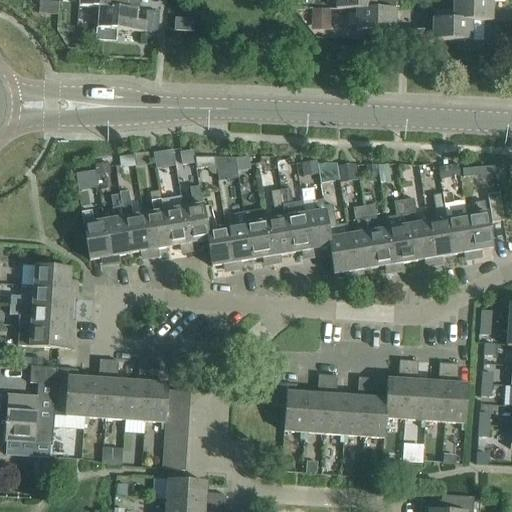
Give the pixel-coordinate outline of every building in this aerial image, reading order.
[(78,0),(78,8),(98,9),(137,11),(139,12),(140,0),(127,0),(127,1),(118,0),(78,0)] [(356,10),(395,11),(395,2),(375,1),(375,0),(336,0),(336,10),(356,11),(356,10)] [(433,21),(472,22),(492,22),(492,2),(453,1),(453,12),(433,12),(433,21)] [(137,23),(137,11),(98,9),(95,41),(115,43),(116,31),(145,34),(144,38),(157,39),(159,13),(147,12),(146,23),(137,23)] [(394,40),(395,11),(356,10),(356,11),(355,31),(373,31),(373,40),(394,40)] [(329,32),(330,12),(312,11),(311,31),(329,32)] [(175,19),(174,32),(193,33),(194,20),(175,19)] [(472,22),(433,21),(433,32),(413,31),(412,41),(471,42),(472,22)] [(181,166),(196,164),(195,159),(193,150),(179,152),(181,166)] [(149,166),(148,153),(133,155),(133,156),(134,156),(136,167),(149,166)] [(172,155),(162,157),(164,172),(174,171),(172,155)] [(235,160),(236,168),(237,174),(250,172),(248,158),(235,160)] [(215,167),(214,159),(195,159),(196,164),(197,170),(215,167)] [(301,164),(301,165),(303,178),(319,175),(316,161),(301,164)] [(352,183),(349,166),(337,166),(340,185),(352,183)] [(375,167),(366,166),(369,179),(371,180),(375,179),(377,177),(375,167)] [(474,168),(462,169),(463,178),(474,177),(474,168)] [(95,171),(97,182),(111,180),(109,169),(95,171)] [(96,177),(90,176),(92,191),(98,190),(96,177)] [(193,208),(183,210),(189,250),(198,249),(197,244),(207,242),(208,242),(204,220),(205,220),(203,209),(199,187),(190,188),(193,208)] [(290,190),(280,192),(291,255),(301,253),(302,258),(311,256),(305,216),(294,217),(290,190)] [(280,256),(291,255),(280,192),(271,193),(276,221),(265,222),(272,263),(281,261),(280,256)] [(119,194),(121,208),(129,255),(140,253),(141,258),(149,256),(143,216),(133,218),(129,193),(119,194)] [(464,259),(473,258),(466,217),(456,219),(452,194),(442,195),(452,256),(463,255),(464,259)] [(504,222),(499,194),(487,196),(492,224),(504,222)] [(452,256),(442,195),(433,197),(437,222),(427,224),(433,264),(442,263),(442,258),(452,256)] [(425,266),(433,264),(427,224),(416,226),(415,214),(415,210),(413,200),(403,202),(413,263),(424,261),(425,266)] [(154,214),(143,216),(149,256),(158,255),(158,250),(168,248),(163,213),(161,201),(152,203),(154,214)] [(319,250),(329,248),(330,248),(327,228),(324,208),(323,201),(313,202),(315,214),(305,216),(311,256),(320,255),(319,250)] [(387,230),(394,271),(403,269),(402,265),(413,263),(403,202),(394,203),(396,217),(386,219),(387,230)] [(477,216),(466,217),(473,258),(482,256),(481,252),(492,250),(484,202),(475,204),(477,216)] [(332,206),(324,208),(327,228),(330,248),(329,248),(334,276),(345,274),(346,279),(355,277),(348,237),(346,225),(336,227),(332,206)] [(364,208),(374,269),(384,267),(385,272),(394,271),(387,230),(377,232),(375,220),(375,217),(374,206),(364,208)] [(118,257),(129,255),(121,208),(112,209),(114,221),(104,223),(110,263),(119,262),(118,257)] [(223,271),(232,269),(226,229),(215,230),(210,208),(203,209),(205,220),(204,220),(208,242),(207,242),(211,268),(223,266),(223,271)] [(363,271),(374,269),(364,208),(353,210),(355,221),(357,223),(358,235),(348,237),(355,277),(363,276),(363,271)] [(172,211),(163,213),(168,248),(179,247),(180,252),(189,250),(183,210),(172,211)] [(244,214),(251,261),(262,259),(263,264),(272,263),(265,222),(263,211),(244,214)] [(101,264),(110,263),(104,223),(93,224),(91,213),(81,214),(89,262),(101,260),(101,264)] [(240,263),(251,261),(244,214),(234,215),(236,227),(226,229),(232,269),(241,268),(240,263)] [(23,267),(21,287),(74,291),(75,282),(70,281),(71,270),(23,267)] [(74,291),(21,287),(21,298),(10,297),(10,306),(73,311),(74,291)] [(19,327),(72,331),(73,311),(10,306),(9,316),(19,317),(19,327)] [(490,314),(481,313),(480,324),(490,325),(490,314)] [(480,324),(479,336),(489,337),(490,325),(480,324)] [(72,331),(19,327),(17,347),(70,351),(72,331)] [(484,345),(483,357),(493,358),(494,346),(484,345)] [(32,358),(31,368),(42,369),(43,359),(32,358)] [(85,419),(105,421),(109,362),(99,361),(98,381),(87,380),(85,419)] [(109,362),(105,421),(125,422),(128,383),(117,382),(118,362),(109,362)] [(387,381),(385,401),(383,440),(385,420),(404,421),(408,362),(399,362),(398,382),(387,381)] [(418,363),(408,362),(404,421),(425,423),(427,384),(416,383),(418,363)] [(138,384),(128,383),(125,422),(145,423),(149,365),(139,364),(138,384)] [(165,425),(166,414),(166,403),(167,392),(168,386),(157,385),(158,365),(149,365),(145,423),(165,425)] [(425,423),(445,424),(449,365),(439,365),(438,385),(427,384),(425,423)] [(449,365),(445,424),(465,426),(467,386),(456,386),(458,366),(449,365)] [(52,446),(57,370),(42,369),(31,368),(30,384),(38,385),(37,399),(8,397),(4,442),(52,446)] [(64,418),(85,419),(87,380),(77,380),(78,371),(58,370),(56,398),(66,398),(64,418)] [(482,374),(481,386),(491,386),(492,374),(482,374)] [(317,396),(306,396),(303,434),(323,436),(327,377),(318,376),(317,396)] [(337,378),(327,377),(323,436),(343,437),(346,398),(336,398),(337,378)] [(346,398),(343,437),(363,439),(367,380),(358,379),(357,399),(346,398)] [(363,439),(383,440),(385,401),(376,400),(377,380),(367,380),(363,439)] [(283,433),(303,434),(306,396),(296,395),(296,387),(277,385),(276,406),(285,407),(283,433)] [(481,386),(480,398),(490,398),(491,386),(481,386)] [(167,392),(166,403),(189,404),(190,393),(167,392)] [(189,416),(189,404),(166,403),(166,414),(189,416)] [(166,414),(165,425),(188,427),(189,416),(166,414)] [(479,414),(478,426),(488,427),(489,415),(479,414)] [(188,427),(165,425),(164,436),(187,438),(188,427)] [(488,440),(489,428),(479,427),(478,439),(488,440)] [(186,449),(187,438),(164,436),(163,448),(186,449)] [(406,443),(404,460),(423,462),(425,445),(406,443)] [(54,447),(53,459),(65,460),(66,447),(54,447)] [(163,448),(162,459),(185,460),(186,449),(163,448)] [(476,453),(475,465),(488,466),(488,454),(476,453)] [(442,464),(455,466),(456,457),(443,456),(442,464)] [(185,472),(185,460),(162,459),(162,471),(185,472)] [(306,462),(305,473),(316,474),(317,462),(306,462)] [(151,499),(166,501),(225,505),(226,496),(206,495),(206,484),(161,481),(161,479),(153,479),(151,499)] [(117,486),(117,497),(126,498),(127,487),(117,486)] [(472,511),(473,499),(441,496),(441,502),(421,501),(419,511),(472,511)] [(224,511),(225,505),(166,501),(165,511),(224,511)]
